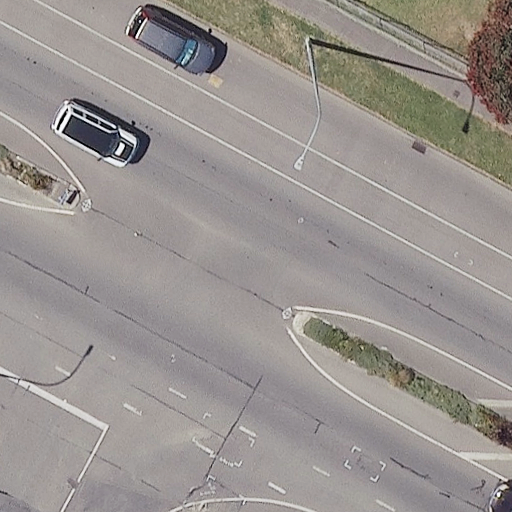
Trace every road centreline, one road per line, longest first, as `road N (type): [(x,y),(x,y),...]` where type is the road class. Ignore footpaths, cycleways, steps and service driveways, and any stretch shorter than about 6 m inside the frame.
road 1 (secondary): [(490,511),(159,331)]
road 2 (secondary): [(228,194),(511,346)]
road 3 (secondary): [(0,69),(228,194)]
road 4 (residential): [(66,511),(159,331)]
road 5 (secondary): [(159,331),(0,245)]
road 6 (residential): [(159,331),(228,194)]
